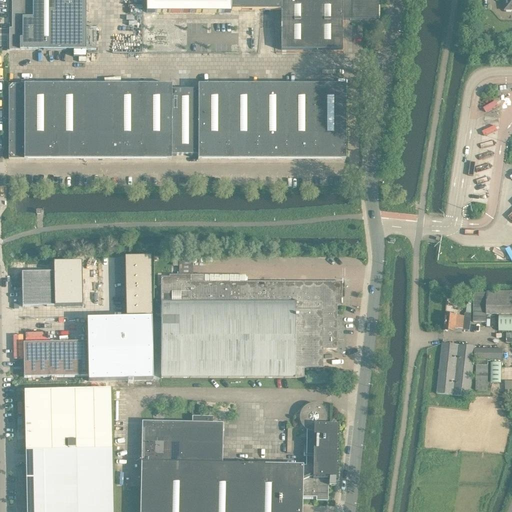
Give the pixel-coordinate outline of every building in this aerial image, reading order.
[(9,49),(85,49),(96,50),(96,27),(85,27),(85,0),(11,0),(11,28),(14,28),(14,33),(9,33),(9,49)] [(231,12),(231,9),(281,9),(281,49),(342,50),(342,20),(378,20),(377,0),(146,0),(146,12),(231,12)] [(10,159),(53,159),(54,85),(10,85),(9,85),(8,85),(8,86),(9,86),(9,158),(8,158),(8,159),(9,159),(10,159)] [(53,159),(83,159),(83,85),(54,85),(53,159)] [(83,159),(112,159),(112,85),(83,85),(83,159)] [(112,159),(141,159),(141,85),(112,85),(112,159)] [(170,155),(170,89),(170,85),(141,85),(141,159),(170,159),(170,155)] [(198,159),(228,159),(228,85),(198,85),(198,90),(198,155),(198,159)] [(228,159),(257,159),(257,85),(228,85),(228,159)] [(257,159),(286,159),(286,85),(257,85),(257,159)] [(286,159),(315,159),(315,85),(286,85),(286,159)] [(315,85),(315,159),(344,159),(344,85),(315,85)] [(170,155),(198,155),(198,90),(170,89),(170,155)] [(151,256),(124,257),(125,267),(151,267),(151,256)] [(81,261),(53,262),(53,272),(53,273),(81,272),(81,261)] [(151,267),(125,267),(125,277),(151,276),(151,267)] [(21,273),(22,307),(54,306),(53,272),(21,273)] [(81,272),(53,273),(54,284),(82,283),(81,272)] [(244,275),(190,275),(176,275),(176,277),(161,277),(161,301),(156,301),(161,301),(161,378),(304,378),(304,368),(323,368),(323,349),(337,349),(337,306),(342,306),(337,305),(337,282),(342,282),(247,282),(247,277),(244,275)] [(151,276),(125,277),(125,287),(151,286),(151,276)] [(82,283),(54,284),(54,295),(82,294),(82,283)] [(151,286),(125,287),(125,297),(151,296),(151,286)] [(511,291),(486,291),(486,314),(511,314),(511,291)] [(486,293),(474,293),(473,322),(485,322),(486,293)] [(82,294),(54,295),(54,306),(82,305),(82,294)] [(151,296),(125,297),(125,306),(151,306),(151,296)] [(151,306),(125,306),(125,317),(152,316),(151,306)] [(471,317),(445,314),(443,331),(461,333),(462,329),(469,330),(471,317)] [(511,315),(499,315),(498,331),(508,331),(511,330),(511,315)] [(85,327),(85,318),(61,318),(61,328),(85,327)] [(148,361),(94,362),(88,362),(87,342),(23,343),(24,377),(88,376),(94,376),(148,375),(148,361)] [(475,347),(442,343),(437,393),(469,397),(474,359),(475,349),(475,347)] [(503,349),(475,349),(474,359),(503,359),(503,349)] [(501,363),(491,362),(490,382),(500,383),(501,363)] [(488,364),(477,365),(477,390),(488,390),(488,364)] [(112,511),(110,389),(24,391),(26,511),(112,511)] [(311,404),(309,404),(307,405),(305,407),(303,408),(301,410),(299,415),(299,420),(301,425),(304,429),(306,430),(307,430),(306,466),(302,466),(279,465),(279,466),(264,465),(212,464),(213,417),(192,417),(192,423),(152,422),(151,462),(141,462),(139,511),(301,511),(302,497),(316,497),(316,501),(327,501),(328,491),(328,485),(329,485),(329,486),(335,486),(335,479),(334,478),(335,475),(334,474),(333,474),(333,467),(335,467),(336,427),(324,426),(325,425),(326,424),(326,422),(327,421),(327,416),(326,412),(323,408),(319,405),(317,404),(316,404),(315,404),(313,404),(311,404)]
